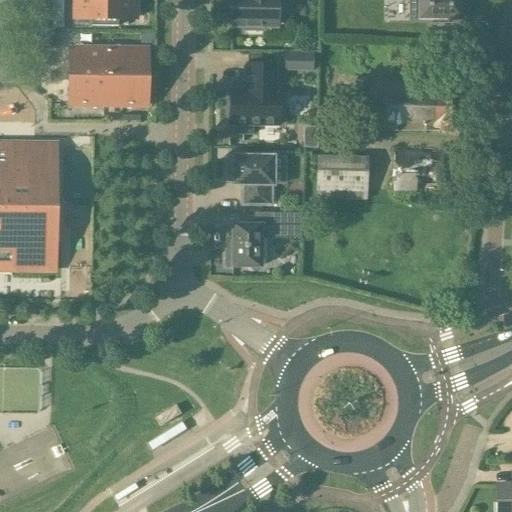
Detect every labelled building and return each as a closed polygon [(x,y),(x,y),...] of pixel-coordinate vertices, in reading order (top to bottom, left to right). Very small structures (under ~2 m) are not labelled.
[(134,0),(75,0),(75,19),(93,19),(93,26),(119,26),(120,20),(131,20),(134,0)] [(263,18),(277,18),(277,0),(230,0),(230,25),(244,25),(244,31),(263,31),(263,18)] [(465,17),(465,4),(461,4),(460,0),(409,0),(410,19),(432,19),(432,24),(448,24),(448,19),(461,19),(461,17),(465,17)] [(71,51),(70,105),(147,104),(147,50),(71,51)] [(312,53),(285,53),(285,70),(312,71),(312,53)] [(275,90),(276,64),(247,64),(246,90),(230,90),(229,125),(234,125),(234,134),(252,134),(252,125),(279,125),(280,90),(275,90)] [(369,131),(440,131),(440,132),(460,132),(460,83),(441,82),(441,70),(424,70),(424,82),(369,82),(369,131)] [(0,272),(9,272),(14,272),(32,270),(55,268),(55,234),(56,148),(7,142),(0,141),(0,272)] [(394,198),(446,198),(447,152),(395,151),(394,198)] [(273,185),(273,156),(233,156),(233,184),(243,184),(242,204),(270,205),(271,184),(273,185)] [(365,199),(367,159),(317,157),(315,198),(365,199)] [(273,213),(273,225),(302,225),(302,213),(273,213)] [(301,225),(273,225),(253,225),(233,225),(233,250),(228,250),(228,266),(260,267),(261,238),(301,238),(301,225)] [(30,280),(30,302),(59,302),(59,280),(30,280)] [(182,414),(176,405),(155,418),(161,427),(166,423),(178,416),(182,414)] [(511,511),(511,485),(496,486),(497,511),(511,511)]
